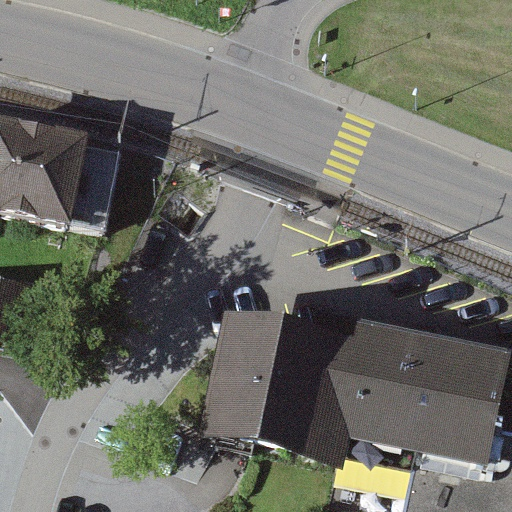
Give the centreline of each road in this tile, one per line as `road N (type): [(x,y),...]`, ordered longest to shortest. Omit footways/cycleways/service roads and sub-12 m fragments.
road 1 (unclassified): [(30,511),(80,387),(247,205),(258,174),(257,113)]
road 2 (secondary): [(257,113),(511,213)]
road 3 (secondary): [(0,39),(257,113)]
road 4 (residential): [(257,113),(260,62),(279,11),(292,0)]
